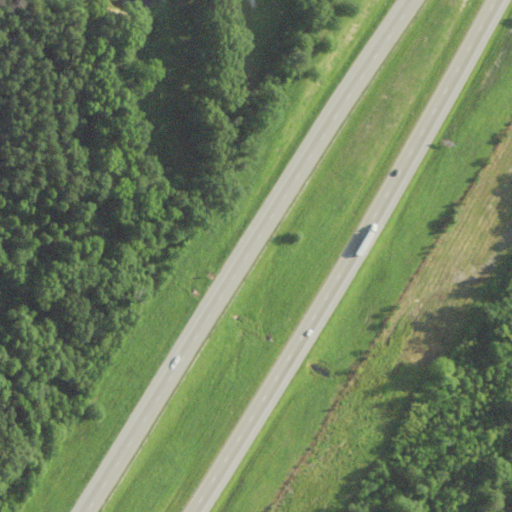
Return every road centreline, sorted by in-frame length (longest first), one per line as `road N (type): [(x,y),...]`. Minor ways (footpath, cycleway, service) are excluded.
road 1 (motorway): [(413,0),(87,511)]
road 2 (motorway): [(185,511),(495,0)]
